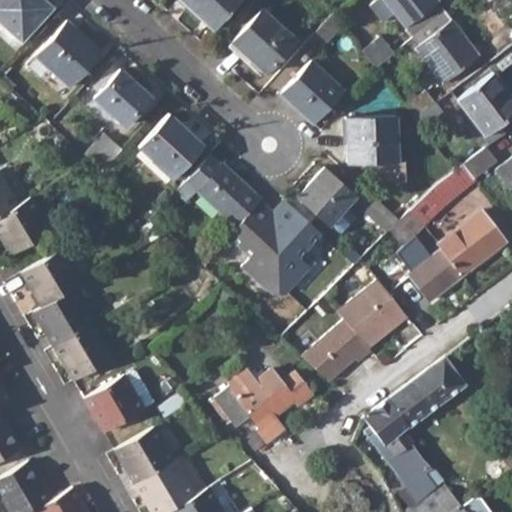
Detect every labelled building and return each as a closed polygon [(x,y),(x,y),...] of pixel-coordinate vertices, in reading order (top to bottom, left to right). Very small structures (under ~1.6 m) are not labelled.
[(0,0),(0,22),(20,40),(48,8),(38,0),(0,0)] [(181,0),(211,27),(236,0),(181,0)] [(394,10),(412,34),(444,10),(436,0),(371,0),(368,2),(381,20),(394,10)] [(261,8),(230,41),(263,72),(294,38),(261,8)] [(332,10),(314,29),(326,40),(342,22),(332,10)] [(441,81),(476,53),(444,10),(412,34),(418,42),(413,45),(422,57),(413,64),(413,69),(423,83),(429,84),(438,77),(441,81)] [(65,19),(33,54),(47,67),(67,87),(100,52),(65,19)] [(392,50),(379,33),(361,47),(373,64),(392,50)] [(23,64),(38,77),(47,67),(33,54),(23,64)] [(310,57),(279,91),(311,121),(343,88),(310,57)] [(118,68),(92,96),(122,124),(148,95),(118,68)] [(511,99),(489,71),(455,97),(482,134),(497,123),(511,111),(511,99)] [(425,87),(404,103),(413,115),(433,100),(434,100),(425,87)] [(413,115),(422,128),(443,113),(433,100),(413,115)] [(166,113),(136,147),(172,178),(202,144),(166,113)] [(395,113),(344,114),(345,160),(396,159),(395,113)] [(497,123),(482,134),(488,142),(502,131),(497,123)] [(83,153),(89,159),(110,137),(104,131),(83,153)] [(110,137),(89,159),(100,169),(120,147),(110,137)] [(482,146),(461,162),(472,177),(494,161),(482,146)] [(208,153),(179,185),(191,195),(195,189),(235,224),(243,214),(258,198),(258,197),(260,195),(220,160),(219,162),(208,153)] [(511,154),(494,168),(511,191),(511,154)] [(429,187),(443,205),(474,179),(472,177),(461,162),(429,187)] [(323,165),(294,196),(295,197),(290,204),(300,214),(308,221),(314,214),(325,225),(327,223),(349,199),(353,194),(323,165)] [(0,176),(0,212),(15,203),(0,176)] [(174,191),(185,201),(191,195),(179,185),(174,191)] [(398,217),(387,229),(401,244),(443,205),(429,187),(410,206),(398,217)] [(15,203),(0,212),(0,236),(10,253),(49,229),(28,195),(15,203)] [(254,224),(269,207),(258,197),(258,198),(243,214),(254,224)] [(290,204),(282,197),(271,209),(289,225),(300,214),(290,204)] [(375,197),(364,209),(386,229),(387,229),(398,217),(390,211),(375,197)] [(390,211),(398,217),(410,206),(403,198),(390,211)] [(327,223),(335,230),(353,210),(352,201),(349,199),(327,223)] [(128,210),(136,226),(145,221),(138,205),(128,210)] [(289,225),(271,209),(270,208),(269,207),(254,224),(243,214),(235,224),(225,234),(248,255),(240,265),(266,289),(274,279),(286,290),(309,265),(298,255),(320,231),(308,221),(300,214),(289,225)] [(479,208),(436,241),(440,246),(461,273),(504,240),(479,208)] [(59,246),(20,270),(40,304),(71,286),(80,281),(59,246)] [(408,270),(406,271),(427,299),(461,273),(440,246),(426,257),(408,270)] [(403,263),(408,270),(426,257),(420,249),(403,263)] [(374,276),(334,310),(341,318),(366,347),(404,314),(374,276)] [(40,304),(32,309),(52,343),(91,320),(71,286),(40,304)] [(366,347),(341,318),(298,355),(325,381),(352,358),(355,360),(368,349),(366,347)] [(91,320),(52,343),(72,378),(111,355),(91,320)] [(442,355),(386,397),(408,425),(464,383),(442,355)] [(230,418),(234,423),(249,413),(258,426),(255,428),(265,440),(281,428),(272,415),(294,399),(297,404),(311,394),(293,371),(280,381),(269,367),(254,378),(246,365),(228,378),(231,382),(238,392),(235,394),(228,384),(213,397),(230,418)] [(129,368),(122,373),(126,379),(136,373),(134,369),(129,368)] [(122,373),(82,396),(103,430),(153,401),(136,373),(126,379),(122,373)] [(228,384),(235,394),(238,392),(231,382),(228,384)] [(0,404),(9,399),(0,383),(0,404)] [(157,404),(163,416),(185,403),(179,392),(157,404)] [(209,400),(226,422),(230,418),(213,397),(209,400)] [(386,397),(361,416),(374,432),(368,437),(418,501),(434,484),(425,472),(430,468),(411,443),(392,457),(382,444),(400,431),(408,425),(386,397)] [(490,412),(475,424),(485,437),(497,428),(492,422),(497,419),(496,414),(490,412)] [(0,456),(19,445),(0,413),(0,456)] [(153,425),(114,448),(134,482),(173,459),(153,425)] [(400,431),(382,444),(392,457),(411,443),(400,431)] [(27,458),(0,474),(0,503),(5,511),(24,511),(32,508),(49,497),(27,458)] [(173,459),(134,482),(151,511),(162,511),(167,509),(193,493),(173,459)] [(418,501),(406,511),(465,511),(443,483),(437,488),(434,484),(418,501)] [(49,497),(32,508),(34,511),(87,511),(71,484),(49,497)] [(193,493),(167,509),(168,511),(221,511),(206,486),(193,493)]
